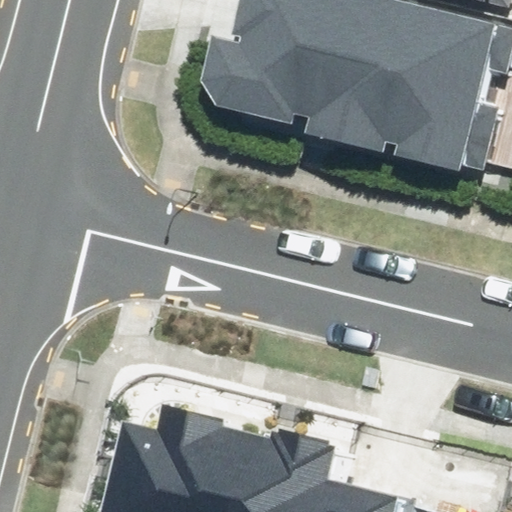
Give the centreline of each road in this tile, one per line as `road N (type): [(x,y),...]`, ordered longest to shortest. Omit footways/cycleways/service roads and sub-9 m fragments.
road 1 (residential): [(511,323),(15,217)]
road 2 (residential): [(15,217),(70,0)]
